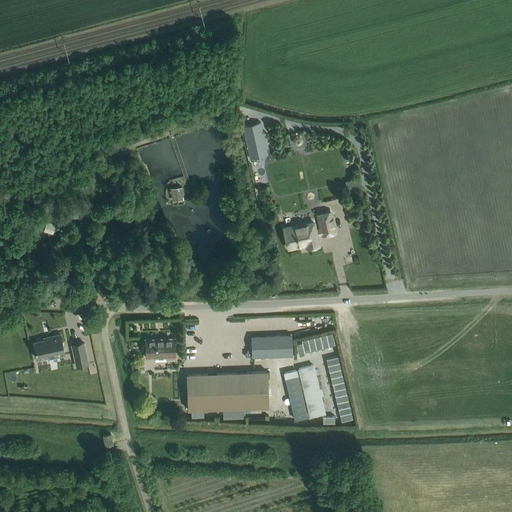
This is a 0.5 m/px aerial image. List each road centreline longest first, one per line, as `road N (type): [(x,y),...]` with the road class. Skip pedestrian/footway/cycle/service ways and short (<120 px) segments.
road 1 (unclassified): [(0,303),(174,308),(511,292)]
road 2 (track): [(150,511),(127,441),(103,307)]
